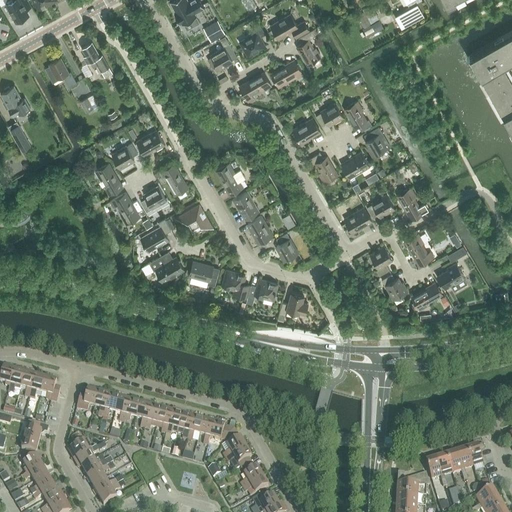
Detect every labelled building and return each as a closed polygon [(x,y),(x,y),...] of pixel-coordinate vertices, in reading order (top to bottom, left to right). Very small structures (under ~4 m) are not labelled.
[(26,11),(33,7),(28,0),(14,0),(15,1),(7,6),(17,23),(29,16),(26,11)] [(33,0),(39,10),(56,0),(33,0)] [(190,20),(197,16),(195,13),(204,8),(200,0),(189,0),(188,1),(187,0),(167,0),(172,9),(174,8),(176,12),(174,13),(180,23),(182,22),(183,24),(189,20),(189,21),(191,20),(190,20)] [(253,0),(242,0),(248,10),(256,5),(253,0)] [(423,16),(417,5),(395,17),(401,28),(423,16)] [(364,11),(357,15),(363,27),(371,23),(364,11)] [(290,14),(271,25),(279,38),(293,30),(297,37),(309,30),(304,21),(297,25),(290,14)] [(363,27),(363,28),(367,37),(383,28),(379,19),(371,23),(363,27)] [(218,21),(209,26),(216,38),(224,33),(218,21)] [(254,34),(240,42),(248,56),(265,46),(260,37),(265,34),(259,23),(251,28),(254,34)] [(312,30),(299,38),(302,43),(297,46),(302,53),(301,54),(308,65),(321,57),(316,48),(313,49),(308,40),(316,35),(312,30)] [(511,32),(469,56),(511,130),(511,32)] [(98,65),(105,78),(113,73),(102,55),(100,56),(92,42),(82,48),(86,56),(84,57),(88,63),(90,62),(94,68),(98,65)] [(236,54),(230,44),(211,55),(219,70),(228,65),(227,63),(232,60),(230,57),(236,54)] [(46,69),(53,82),(63,77),(69,87),(77,83),(71,72),(69,73),(61,58),(49,65),(50,66),(46,69)] [(282,67),(270,74),(278,87),(296,77),(297,79),(304,75),(295,61),(282,68),(282,67)] [(248,88),(242,91),(248,102),(254,98),(251,94),(261,89),(262,91),(272,85),(264,72),(252,78),(253,79),(245,84),(248,88)] [(4,92),(1,93),(1,94),(5,101),(3,102),(7,108),(8,108),(13,117),(18,113),(19,115),(20,115),(20,114),(30,108),(30,109),(31,109),(25,98),(22,100),(14,86),(10,88),(9,87),(4,89),(5,91),(4,92)] [(88,98),(81,102),(87,112),(94,109),(88,98)] [(363,110),(357,101),(344,109),(351,120),(351,119),(356,127),(358,126),(361,131),(372,125),(369,120),(366,121),(361,111),(363,110)] [(321,113),(316,116),(322,126),(327,123),(328,125),(334,122),(334,123),(344,117),(335,103),(320,111),(321,113)] [(320,131),(312,118),(292,130),(301,144),(310,139),(310,138),(320,131)] [(19,125),(10,130),(22,150),(31,145),(19,125)] [(384,136),(379,127),(364,135),(367,140),(365,141),(368,147),(367,148),(373,157),(388,148),(381,138),(384,136)] [(132,128),(128,130),(133,138),(137,136),(132,128)] [(165,145),(157,130),(136,142),(144,155),(155,149),(156,150),(165,145)] [(127,146),(126,146),(112,154),(120,169),(129,164),(129,163),(134,159),(133,157),(138,153),(132,143),(127,146)] [(323,158),(320,152),(310,158),(313,164),(315,163),(320,172),(318,173),(324,183),(337,175),(331,164),(330,164),(326,156),(323,158)] [(353,158),(342,164),(350,178),(370,166),(361,152),(352,157),(353,158)] [(120,182),(109,163),(95,171),(101,181),(103,180),(108,189),(106,190),(109,195),(120,189),(117,184),(120,182)] [(188,188),(174,163),(160,171),(163,177),(166,176),(171,184),(169,186),(174,196),(188,188)] [(235,173),(229,163),(216,171),(222,182),(223,181),(227,189),(226,189),(230,195),(244,188),(243,187),(240,182),(238,183),(233,174),(235,173)] [(345,178),(341,181),(345,187),(349,185),(345,178)] [(146,199),(141,202),(147,212),(152,209),(167,201),(158,186),(149,191),(150,192),(144,196),(146,199)] [(416,197),(410,187),(397,195),(403,207),(404,206),(412,219),(428,210),(425,204),(419,207),(414,198),(416,197)] [(259,211),(247,191),(232,200),(238,209),(239,208),(246,219),(259,211)] [(129,199),(126,192),(110,201),(113,208),(118,205),(123,214),(121,215),(126,225),(140,217),(133,206),(128,199),(129,199)] [(372,204),(367,207),(373,218),(378,215),(379,216),(385,213),(385,214),(395,209),(386,194),(371,203),(372,204)] [(211,224),(199,204),(175,218),(176,218),(187,221),(193,230),(201,225),(207,226),(211,224)] [(361,227),(372,221),(364,207),(344,219),(352,234),(362,228),(361,227)] [(248,223),(251,228),(254,234),(253,235),(258,244),(273,235),(264,221),(261,215),(248,223)] [(166,221),(165,219),(158,223),(160,226),(141,238),(145,245),(146,245),(150,251),(168,240),(165,233),(171,230),(168,224),(166,221)] [(293,220),(286,224),(288,228),(295,224),(293,220)] [(287,233),(276,239),(279,244),(276,246),(280,252),(279,252),(284,261),(299,253),(290,238),(287,233)] [(418,233),(405,241),(411,252),(412,252),(420,265),(434,257),(430,251),(427,253),(422,244),(424,243),(418,233)] [(376,270),(379,276),(389,270),(386,264),(387,264),(387,263),(392,259),(384,246),(369,254),(378,269),(376,270)] [(463,246),(452,253),(456,259),(467,253),(463,246)] [(166,263),(162,256),(149,263),(154,270),(156,269),(160,276),(161,276),(164,282),(184,270),(176,257),(166,263)] [(190,274),(190,275),(191,275),(190,280),(207,284),(215,286),(219,269),(193,262),(191,270),(190,274)] [(462,263),(458,265),(456,263),(447,268),(447,269),(437,276),(445,289),(465,278),(463,275),(467,272),(462,263)] [(234,289),(232,295),(245,298),(249,285),(243,283),(245,275),(227,270),(222,286),(234,289)] [(382,280),(393,300),(408,291),(403,282),(401,283),(398,277),(395,279),(392,274),(382,280)] [(251,285),(248,297),(249,298),(254,299),(255,295),(273,300),(278,284),(259,279),(257,287),(251,285)] [(411,297),(419,310),(428,305),(427,303),(442,294),(436,284),(423,291),(422,290),(411,297)] [(502,301),(509,300),(507,291),(495,294),(496,299),(501,298),(502,301)] [(299,314),(300,312),(305,314),(308,304),(302,302),(304,296),(291,293),(288,304),(282,303),(279,314),(285,316),(287,310),(299,314)] [(4,367),(4,368),(0,367),(0,381),(6,383),(5,386),(10,387),(15,370),(4,367)] [(16,386),(21,387),(25,373),(15,370),(10,387),(8,392),(14,394),(16,386)] [(25,397),(30,398),(36,375),(25,373),(21,387),(27,389),(25,397)] [(37,391),(42,393),(46,378),(36,375),(30,398),(34,399),(37,391)] [(48,394),(47,397),(46,400),(57,403),(61,388),(55,387),(57,381),(46,378),(42,393),(48,394)] [(99,392),(88,389),(86,395),(81,394),(77,408),(88,411),(89,405),(95,407),(99,392)] [(99,392),(95,407),(100,408),(98,416),(103,417),(109,395),(110,392),(103,390),(102,393),(99,392)] [(120,398),(109,395),(103,417),(108,419),(110,411),(116,412),(120,398)] [(121,414),(119,422),(124,423),(130,401),(120,398),(116,412),(121,414)] [(141,403),(138,403),(138,400),(131,398),(130,401),(124,423),(129,424),(131,417),(137,418),(141,403)] [(145,429),(151,406),(141,403),(137,418),(143,420),(140,427),(145,429)] [(5,406),(4,412),(14,415),(15,410),(15,409),(9,407),(5,406)] [(150,430),(151,426),(157,428),(162,409),(151,406),(145,429),(150,430)] [(166,434),(168,426),(172,412),(162,409),(157,428),(162,429),(161,433),(166,434)] [(166,434),(171,435),(172,432),(178,433),(183,415),(180,414),(181,411),(173,409),(172,412),(168,426),(166,434)] [(183,415),(178,433),(184,435),(183,438),(187,440),(193,417),(183,415)] [(200,435),(204,420),(193,417),(187,440),(192,441),(194,433),(200,435)] [(210,440),(214,423),(204,420),(200,435),(205,436),(203,444),(209,445),(210,440)] [(22,437),(39,442),(42,431),(39,430),(40,425),(29,422),(26,433),(23,432),(22,437)] [(210,440),(215,442),(215,439),(225,442),(234,429),(225,427),(225,426),(214,423),(210,440)] [(230,450),(228,452),(223,454),(226,459),(246,447),(240,437),(239,438),(234,429),(225,442),(230,450)] [(111,430),(110,436),(117,438),(119,432),(111,430)] [(80,436),(73,440),(70,442),(73,447),(71,448),(72,452),(70,453),(74,460),(92,449),(86,439),(84,441),(81,436),(80,436)] [(26,450),(25,456),(36,454),(39,442),(22,437),(20,442),(23,443),(21,449),(26,450)] [(104,443),(97,447),(100,451),(106,447),(104,443)] [(483,444),(467,448),(473,467),(484,463),(479,449),(484,447),(483,444)] [(92,449),(74,460),(77,466),(80,465),(82,468),(95,460),(92,455),(99,451),(96,446),(92,449)] [(246,447),(226,459),(229,463),(230,462),(235,471),(240,468),(241,469),(252,463),(249,459),(252,457),(246,447)] [(174,448),(172,456),(178,457),(180,450),(174,448)] [(464,469),(473,467),(467,448),(457,452),(463,470),(461,470),(462,476),(466,474),(464,469)] [(184,452),(182,458),(193,461),(194,456),(194,455),(184,452)] [(447,455),(452,473),(461,470),(463,470),(457,452),(447,455)] [(24,470),(26,474),(27,474),(42,465),(36,454),(25,456),(28,460),(23,463),(26,468),(24,470)] [(444,476),(452,473),(447,455),(436,458),(442,476),(440,477),(442,482),(445,481),(444,476)] [(436,458),(426,461),(431,479),(440,477),(442,476),(436,458)] [(105,461),(98,465),(95,460),(82,468),(87,477),(107,465),(105,461)] [(247,480),(240,484),(243,488),(247,485),(263,476),(257,467),(254,468),(252,463),(241,469),(247,480)] [(31,477),(34,482),(48,474),(42,465),(27,474),(26,474),(22,476),(25,481),(31,477)] [(110,470),(107,465),(87,477),(92,486),(106,479),(103,474),(110,470)] [(215,465),(209,468),(214,477),(220,474),(215,465)] [(6,471),(0,474),(0,475),(4,482),(10,478),(6,471)] [(53,484),(48,474),(34,482),(37,487),(30,491),(33,495),(53,484)] [(269,486),(263,476),(247,485),(243,488),(245,492),(248,491),(251,496),(269,486)] [(109,484),(106,479),(92,486),(98,495),(118,484),(115,480),(109,484)] [(222,481),(217,484),(220,489),(225,486),(222,481)] [(12,482),(6,485),(6,486),(10,492),(16,488),(12,482)] [(45,501),(58,493),(53,484),(33,495),(35,500),(42,496),(45,501)] [(98,495),(104,505),(117,498),(114,492),(120,488),(118,484),(98,495)] [(424,511),(426,486),(422,486),(417,485),(413,485),(408,485),(397,484),(395,511),(424,511)] [(476,497),(480,505),(481,507),(497,497),(492,488),(476,497)] [(268,491),(252,500),(259,511),(265,511),(279,504),(273,494),(271,496),(268,491)] [(17,492),(12,496),(15,502),(21,499),(17,492)] [(47,511),(66,501),(63,494),(60,496),(58,493),(45,501),(48,506),(41,510),(42,511),(47,511)] [(458,494),(451,496),(454,506),(461,502),(458,494)] [(482,508),(484,511),(493,511),(503,507),(497,497),(481,507),(480,505),(475,508),(477,511),(482,508)] [(447,500),(439,503),(441,510),(449,508),(447,500)] [(69,511),(68,509),(70,507),(66,501),(47,511),(69,511)] [(17,505),(20,511),(25,508),(22,502),(17,505)] [(265,511),(283,511),(286,510),(281,502),(279,504),(265,511)]
